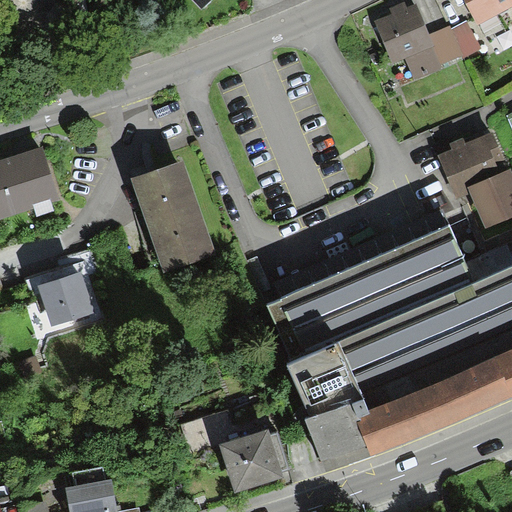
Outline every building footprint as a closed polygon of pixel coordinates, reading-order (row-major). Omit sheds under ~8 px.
[(454,0),(439,0),(435,2),(460,53),(476,46),(454,0)] [(460,0),(472,23),(476,21),(484,39),(503,30),(494,12),(511,4),(511,3),(510,0),(460,0)] [(416,6),(372,22),(388,64),(401,60),(406,73),(437,62),(416,6)] [(511,177),(510,172),(494,132),(442,153),(459,193),(472,187),(488,228),(511,218),(511,177)] [(0,161),(0,218),(58,199),(41,148),(0,161)] [(132,175),(166,268),(216,250),(182,157),(132,175)] [(449,222),(264,305),(290,361),(281,366),(303,414),(297,417),(321,469),(365,449),(370,460),(511,394),(511,249),(510,245),(468,264),(449,222)] [(38,285),(53,326),(95,312),(81,270),(38,285)] [(215,435),(236,488),(278,472),(257,419),(215,435)] [(106,458),(59,466),(67,511),(97,511),(116,509),(106,458)] [(46,511),(40,490),(14,497),(18,511),(46,511)]
